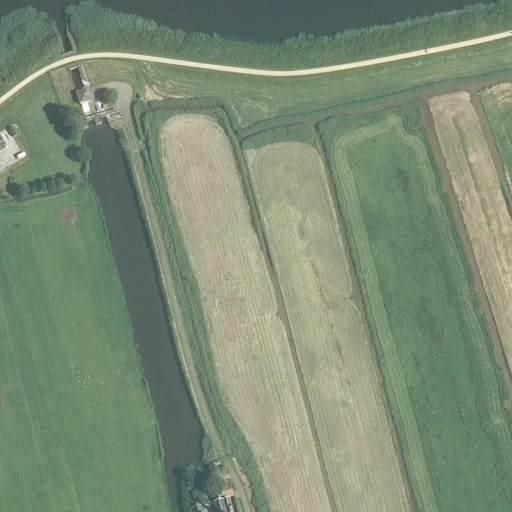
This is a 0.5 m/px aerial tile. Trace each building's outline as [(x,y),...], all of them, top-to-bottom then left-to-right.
[(87,90),(77,94),(80,104),(90,101),(87,90)] [(14,128),(9,131),(13,138),(18,135),(14,128)] [(32,164),(40,162),(38,153),(30,156),(32,164)] [(219,488),(217,488),(220,500),(234,497),(231,485),(229,486),(227,479),(218,481),(219,488)] [(233,511),(230,500),(215,505),(216,511),(233,511)]
